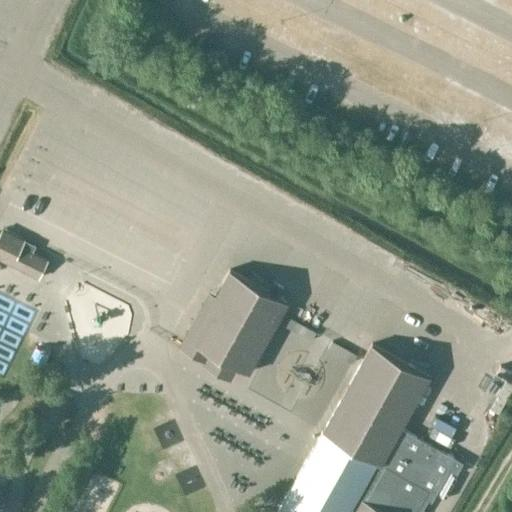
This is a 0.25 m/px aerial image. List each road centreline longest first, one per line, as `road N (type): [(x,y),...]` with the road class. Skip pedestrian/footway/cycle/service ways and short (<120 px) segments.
road 1 (unknown): [(63,100),(32,167),(209,263)]
road 2 (unknown): [(0,206),(171,295),(192,291),(209,263)]
